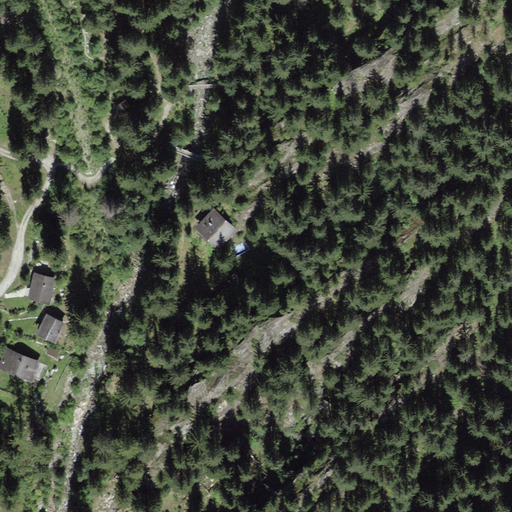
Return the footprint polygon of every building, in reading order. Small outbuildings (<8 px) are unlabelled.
[(124,99),(116,105),(122,113),(130,107),(124,99)] [(236,231),(214,210),(195,230),(217,251),(236,231)] [(56,282),(35,276),(28,299),(49,305),(56,282)] [(64,324),(46,316),(37,336),(55,344),(64,324)] [(41,364),(7,350),(0,366),(0,369),(33,383),(41,364)]
